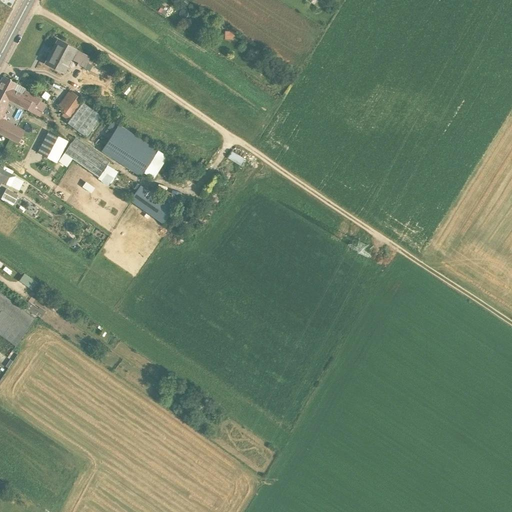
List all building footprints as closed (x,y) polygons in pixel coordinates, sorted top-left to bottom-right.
[(57,41),(59,42),(52,55),(50,54),(45,64),(63,74),(71,60),(78,63),(77,65),(84,68),(90,58),(57,40),(57,41)] [(0,83),(0,95),(8,100),(33,113),(40,99),(15,86),(16,84),(3,77),(0,83)] [(59,106),(57,109),(71,119),(82,103),(83,102),(70,92),(69,93),(68,92),(58,105),(59,106)] [(0,123),(0,114),(8,100),(0,95),(0,133),(17,143),(10,156),(19,160),(37,126),(22,119),(17,128),(5,121),(3,125),(0,123)] [(158,151),(111,120),(105,128),(113,133),(101,152),(141,177),(158,151)] [(48,132),(37,153),(56,163),(67,142),(48,132)] [(227,158),(239,164),(243,157),(231,151),(227,158)] [(106,166),(97,179),(100,181),(100,182),(107,187),(117,173),(106,166)] [(15,176),(7,172),(0,169),(0,168),(0,176),(4,178),(2,182),(10,186),(12,182),(15,184),(18,178),(15,177),(15,176)] [(129,201),(163,225),(174,210),(140,185),(129,201)] [(18,196),(6,189),(1,197),(14,204),(18,196)] [(22,273),(17,281),(29,288),(34,281),(22,273)] [(0,337),(15,348),(35,319),(0,294),(0,337)] [(28,301),(24,307),(41,319),(45,312),(39,307),(38,308),(28,301)]
